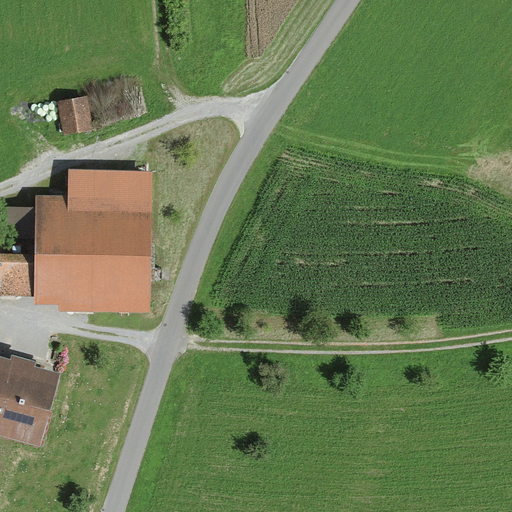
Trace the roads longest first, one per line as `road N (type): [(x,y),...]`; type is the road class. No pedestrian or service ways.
road 1 (residential): [(110,511),(181,276),(259,123),(341,0)]
road 2 (track): [(511,326),(357,349),(58,323),(0,307)]
road 3 (track): [(0,185),(195,111),(251,96),(273,101)]
